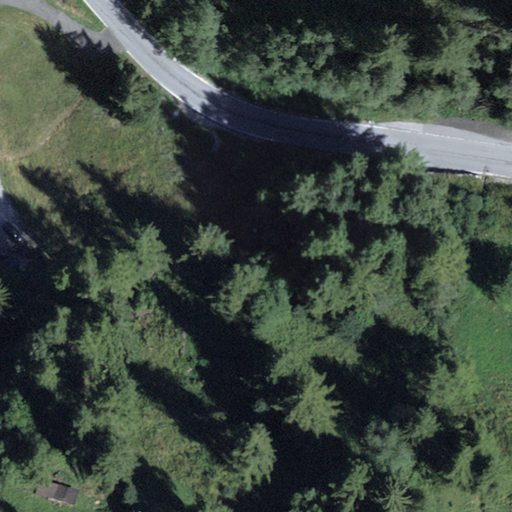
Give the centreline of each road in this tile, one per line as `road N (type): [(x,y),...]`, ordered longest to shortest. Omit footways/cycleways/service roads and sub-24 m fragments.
road 1 (unclassified): [(102,0),(170,73),(223,107),(292,129),(511,162)]
road 2 (track): [(133,36),(92,38),(27,7),(0,6)]
